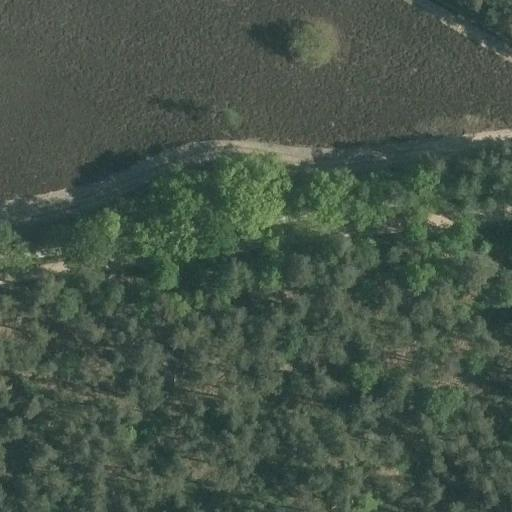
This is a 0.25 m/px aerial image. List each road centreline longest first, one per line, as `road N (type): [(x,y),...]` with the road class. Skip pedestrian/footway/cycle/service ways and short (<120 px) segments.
road 1 (track): [(511,143),(311,163),(203,150),(83,200),(0,217)]
road 2 (track): [(511,211),(0,277)]
